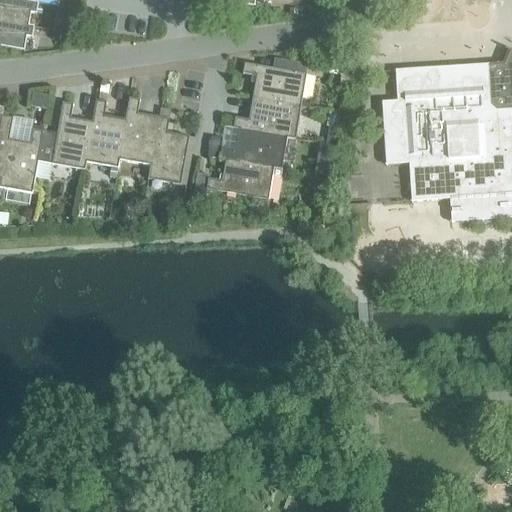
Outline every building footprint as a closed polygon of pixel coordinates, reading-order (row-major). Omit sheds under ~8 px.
[(0,0),(0,22),(27,27),(29,14),(35,15),(34,15),(35,16),(37,4),(35,4),(13,0),(0,0)] [(218,0),(218,4),(254,10),(254,9),(255,9),(253,8),(254,0),(218,0)] [(289,9),(288,16),(296,18),(297,11),(289,9)] [(0,47),(24,52),(24,51),(23,51),(25,37),(30,38),(30,39),(31,40),(33,28),(27,27),(0,22),(0,47)] [(502,66),(488,67),(488,66),(394,72),(396,104),(381,104),(385,167),(409,166),(411,204),(449,202),(451,223),(511,218),(511,52),(505,50),(504,51),(508,53),(502,66)] [(252,99),(251,100),(300,108),(301,100),(300,100),(304,77),(305,77),(305,76),(243,65),(242,76),(243,76),(243,75),(256,78),(253,99),(252,99)] [(98,85),(96,95),(107,96),(109,87),(98,85)] [(32,95),(29,108),(45,111),(48,97),(32,95)] [(96,95),(95,102),(106,104),(107,96),(96,95)] [(140,166),(149,168),(150,168),(158,120),(136,116),(138,103),(139,103),(139,101),(128,99),(124,122),(125,122),(119,161),(141,165),(140,166)] [(232,130),(239,131),(286,139),(286,140),(294,141),(295,140),(293,139),(297,116),(299,116),(300,108),(251,100),(251,101),(252,101),(249,123),(235,121),(236,120),(234,120),(232,130)] [(301,100),(300,108),(309,110),(310,102),(301,100)] [(118,170),(119,161),(125,122),(124,122),(103,118),(105,105),(106,104),(95,102),(91,124),(92,125),(85,163),(86,163),(109,167),(109,169),(110,169),(118,170)] [(84,172),(86,163),(85,163),(92,125),(91,124),(69,121),(71,108),(72,108),(72,106),(61,104),(51,166),(52,167),(52,165),(75,169),(75,171),(84,172)] [(160,110),(159,119),(168,121),(169,112),(160,110)] [(0,180),(7,142),(8,142),(12,120),(1,118),(1,120),(2,120),(0,128),(0,180)] [(150,168),(149,168),(147,181),(148,182),(149,180),(172,184),(171,186),(180,187),(189,139),(187,139),(165,135),(167,122),(168,122),(169,121),(168,121),(159,119),(158,120),(150,168)] [(328,128),(325,145),(333,147),(336,129),(328,128)] [(207,159),(226,162),(273,170),(281,172),(281,170),(280,170),(284,147),(285,147),(286,140),(286,139),(239,131),(235,154),(222,152),(224,141),(210,139),(207,159)] [(0,180),(0,189),(7,191),(7,190),(30,194),(30,195),(32,195),(42,133),(32,132),(31,133),(32,133),(30,146),(8,142),(7,142),(0,180)] [(319,146),(313,177),(327,179),(332,148),(319,146)] [(226,162),(222,185),(208,182),(209,177),(208,177),(208,178),(196,176),(192,199),(203,201),(205,191),(267,202),(268,201),(266,201),(270,177),(272,178),(273,170),(226,162)] [(110,169),(108,179),(116,180),(118,170),(110,169)]
